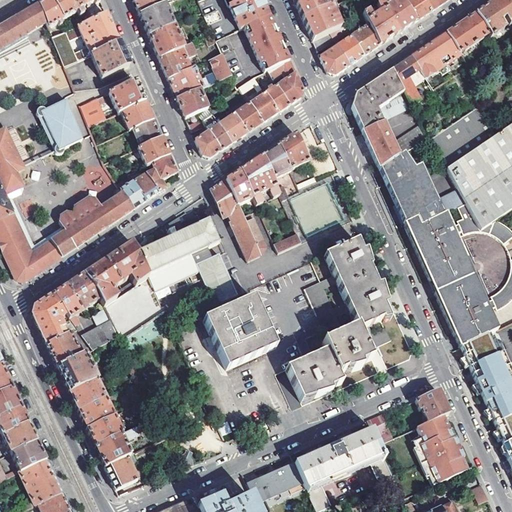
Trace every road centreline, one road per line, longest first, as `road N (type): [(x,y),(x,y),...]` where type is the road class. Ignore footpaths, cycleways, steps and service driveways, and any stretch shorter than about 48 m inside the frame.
road 1 (residential): [(121,511),(442,371)]
road 2 (residential): [(322,103),(442,371)]
road 3 (secondary): [(108,511),(10,308)]
road 4 (residential): [(195,187),(10,308)]
road 5 (residential): [(114,0),(195,187)]
road 6 (residential): [(477,0),(322,103)]
road 7 (residential): [(442,371),(506,511)]
road 8 (residential): [(322,103),(195,187)]
